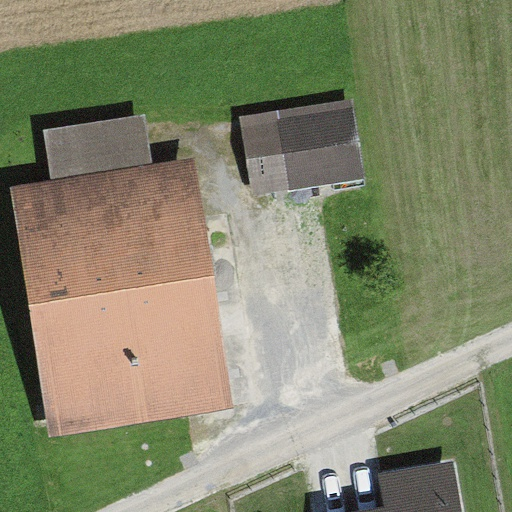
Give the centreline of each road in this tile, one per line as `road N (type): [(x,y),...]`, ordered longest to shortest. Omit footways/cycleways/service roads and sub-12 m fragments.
road 1 (track): [(511,348),(147,511)]
road 2 (track): [(227,138),(277,451)]
